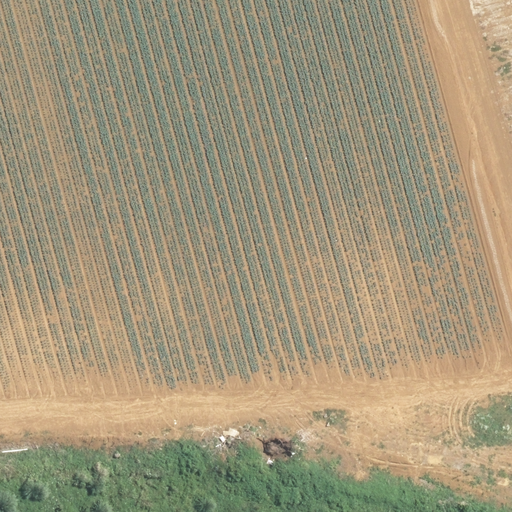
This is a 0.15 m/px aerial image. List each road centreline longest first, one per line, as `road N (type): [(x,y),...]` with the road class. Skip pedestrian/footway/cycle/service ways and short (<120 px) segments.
road 1 (unknown): [(0,416),(127,406),(407,410),(511,392)]
road 2 (unknown): [(511,305),(425,0)]
